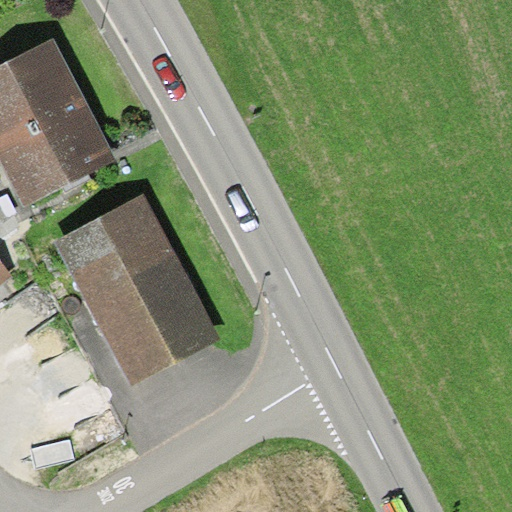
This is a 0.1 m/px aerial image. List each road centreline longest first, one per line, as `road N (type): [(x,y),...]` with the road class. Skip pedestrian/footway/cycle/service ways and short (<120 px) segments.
road 1 (secondary): [(139,0),(333,371)]
road 2 (residential): [(333,371),(104,511)]
road 3 (secondary): [(333,371),(408,511)]
